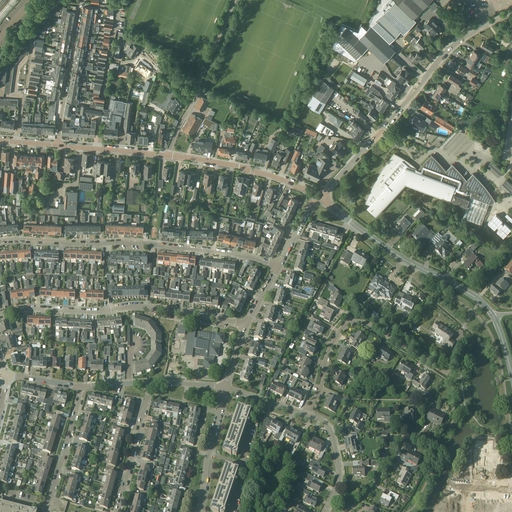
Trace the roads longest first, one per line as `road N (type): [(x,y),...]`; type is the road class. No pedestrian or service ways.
road 1 (residential): [(0,242),(177,247),(278,267)]
road 2 (residential): [(245,326),(144,306),(0,315)]
road 3 (residential): [(318,197),(470,32)]
road 4 (tertiary): [(493,318),(478,299),(318,197)]
road 5 (residential): [(308,414),(334,338),(356,321),(448,373)]
road 6 (residential): [(16,142),(35,27),(56,8),(80,3)]
road 7 (tertiary): [(318,197),(238,166),(168,155)]
road 8 (residential): [(57,145),(80,3)]
road 9 (residential): [(116,511),(149,383)]
road 10 (residential): [(50,511),(81,386)]
road 11 (residential): [(199,511),(224,387)]
